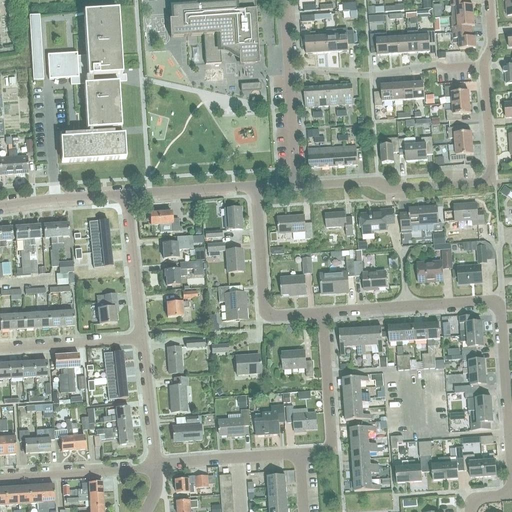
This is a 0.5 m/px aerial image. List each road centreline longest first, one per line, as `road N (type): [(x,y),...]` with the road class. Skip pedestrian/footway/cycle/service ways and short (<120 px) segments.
road 1 (residential): [(296,186),(489,180),(483,65)]
road 2 (residential): [(483,65),(289,71)]
road 3 (residential): [(322,312),(265,315),(256,188)]
road 4 (residential): [(300,454),(330,442),(322,312)]
road 5 (residential): [(0,478),(156,463)]
road 6 (residential): [(141,339),(128,195)]
road 7 (residential): [(156,463),(300,454)]
road 8 (residential): [(511,447),(500,304)]
road 9 (residential): [(0,348),(141,339)]
road 10 (residential): [(0,206),(128,195)]
road 11 (residential): [(128,195),(256,188)]
road 12 (residential): [(156,463),(141,339)]
